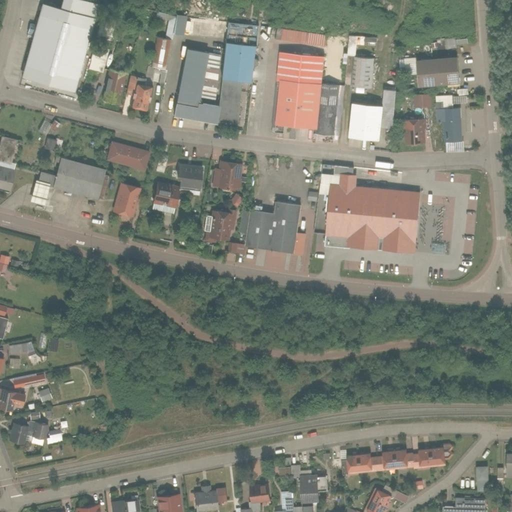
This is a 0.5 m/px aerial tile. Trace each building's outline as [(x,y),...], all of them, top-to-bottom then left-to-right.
[(38,10),(17,79),(59,91),(63,77),(75,81),(87,41),(71,36),(75,21),(38,10)] [(154,66),(169,68),(173,33),(196,36),(199,17),(159,12),(158,18),(169,19),(167,37),(158,36),(154,66)] [(111,24),(108,23),(109,18),(104,17),(100,34),(107,36),(111,24)] [(279,26),(277,38),(307,43),(309,30),(279,26)] [(226,30),(223,50),(253,55),(256,34),(226,30)] [(449,47),(459,46),(458,37),(449,37),(449,47)] [(108,51),(92,47),(87,70),(102,74),(108,51)] [(223,50),(221,50),(219,58),(223,59),(220,83),(243,87),(248,89),(253,55),(223,50)] [(324,56),(279,51),(276,79),(277,80),(319,84),(321,84),(324,56)] [(203,56),(179,52),(169,113),(171,113),(169,123),(197,128),(198,123),(205,124),(204,127),(208,128),(208,125),(215,126),(214,130),(237,133),(243,87),(220,83),(223,59),(219,58),(203,56)] [(374,58),(353,56),(351,84),(371,85),(372,75),(377,75),(377,63),(373,62),(374,58)] [(456,58),(414,61),(416,88),(458,86),(456,58)] [(126,72),(108,68),(102,100),(119,104),(126,72)] [(136,83),(144,85),(146,78),(130,74),(126,93),(133,94),(136,83)] [(319,84),(277,80),(271,132),(283,133),(284,128),(295,129),(314,131),(319,84)] [(144,85),(136,83),(133,94),(131,107),(149,110),(153,86),(144,85)] [(321,84),(319,84),(314,131),(335,134),(340,86),(321,84)] [(430,94),(412,95),(413,108),(431,107),(430,94)] [(453,96),(435,96),(435,103),(442,102),(442,103),(443,108),(453,108),(453,96)] [(381,106),(352,103),(349,138),(378,141),(381,106)] [(442,103),(434,103),(435,123),(443,123),(442,103)] [(460,108),(443,108),(443,123),(443,142),(461,142),(460,108)] [(424,119),(403,121),(404,145),(425,144),(424,119)] [(44,122),(37,133),(45,138),(51,129),(54,131),(59,125),(54,122),(51,127),(44,122)] [(295,129),(284,128),(283,133),(283,141),(294,142),(295,129)] [(0,138),(0,139),(0,163),(10,167),(17,142),(0,138)] [(150,153),(111,143),(106,162),(145,172),(150,153)] [(105,172),(59,160),(54,178),(51,190),(97,202),(105,172)] [(0,192),(8,195),(13,173),(11,172),(13,167),(10,167),(0,163),(0,192)] [(239,192),(243,167),(219,163),(218,171),(215,170),(212,188),(239,192)] [(202,169),(176,166),(173,189),(177,189),(199,192),(202,169)] [(38,187),(51,190),(54,178),(41,174),(38,187)] [(355,189),(356,178),(339,177),(338,187),(329,187),(325,233),(324,236),(346,238),(345,247),(415,253),(420,195),(400,193),(355,189)] [(138,189),(120,184),(112,215),(130,220),(138,189)] [(173,189),(156,185),(152,205),(173,209),(177,189),(173,189)] [(45,211),(51,190),(38,187),(35,186),(29,207),(45,211)] [(319,201),(320,192),(312,190),(310,199),(319,201)] [(240,206),(245,197),(238,192),(232,201),(240,206)] [(245,236),(243,247),(229,245),(227,254),(243,257),(244,249),(292,256),(295,232),(299,207),(274,203),(272,215),(242,210),(238,235),(245,236)] [(205,233),(203,243),(214,245),(215,241),(228,244),(230,232),(232,232),(235,213),(227,212),(227,215),(211,213),(210,219),(205,218),(202,233),(205,233)] [(309,234),(295,232),(292,256),(305,258),(309,234)] [(430,251),(448,252),(449,240),(431,239),(430,251)] [(8,258),(0,256),(0,264),(6,266),(8,258)] [(0,341),(3,342),(8,323),(0,320),(0,341)] [(58,342),(49,342),(48,353),(57,354),(58,342)] [(25,345),(7,348),(8,356),(26,353),(25,345)] [(18,360),(8,360),(8,369),(18,369),(18,360)] [(42,376),(12,383),(14,390),(44,383),(42,376)] [(44,401),(54,398),(51,387),(41,390),(44,401)] [(0,391),(0,410),(9,412),(10,408),(21,410),(24,397),(0,391)] [(29,427),(12,423),(7,443),(24,446),(27,435),(45,440),(48,427),(30,423),(29,427)] [(452,446),(449,443),(442,444),(442,446),(443,458),(450,457),(453,454),(449,450),(452,446)] [(426,448),(417,449),(418,453),(419,465),(444,463),(443,458),(442,446),(434,447),(426,448)] [(407,453),(406,450),(397,451),(390,452),(381,452),(382,456),(383,467),(408,464),(407,453)] [(348,470),(372,468),(371,457),(370,454),(362,454),(354,455),(347,456),(347,460),(348,470)] [(372,468),(383,467),(382,456),(371,457),(372,468)] [(300,470),(300,464),(290,465),(291,477),(301,476),(300,470)] [(489,479),(489,465),(477,466),(478,480),(489,479)] [(317,476),(318,490),(326,490),(326,475),(317,476)] [(302,499),(318,498),(318,490),(317,476),(311,476),(301,476),(302,499)] [(426,479),(418,480),(419,488),(427,487),(426,479)] [(489,479),(478,480),(475,494),(486,493),(489,479)] [(270,500),(269,484),(249,486),(251,501),(260,500),(260,501),(270,500)] [(382,491),(392,496),(394,497),(397,490),(385,485),(382,491)] [(218,505),(216,490),(211,491),(210,486),(201,487),(202,492),(194,493),(196,506),(197,511),(219,508),(218,505)] [(216,490),(218,505),(222,504),(221,500),(227,500),(225,488),(216,489),(216,490)] [(370,511),(384,511),(392,496),(382,491),(377,489),(367,510),(370,511)] [(397,490),(394,497),(406,502),(409,496),(397,490)] [(293,511),(294,509),(292,491),(282,492),(283,510),(274,511),(293,511)] [(182,511),(180,493),(156,496),(158,511),(182,511)] [(486,511),(487,499),(457,499),(457,507),(444,507),(444,511),(486,511)] [(112,511),(139,511),(136,511),(135,500),(112,502),(112,511)] [(260,500),(251,501),(249,501),(250,508),(253,508),(253,511),(261,510),(260,501),(260,500)]
